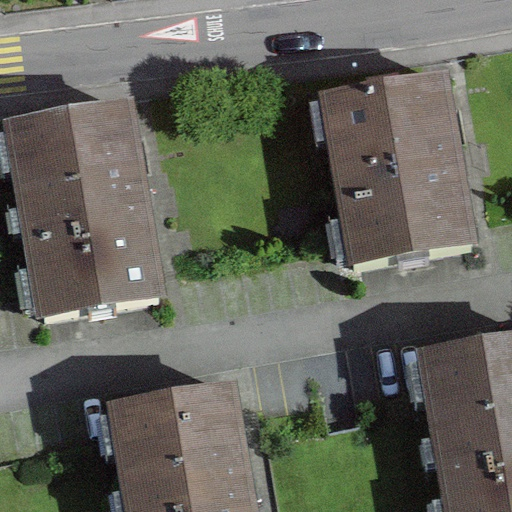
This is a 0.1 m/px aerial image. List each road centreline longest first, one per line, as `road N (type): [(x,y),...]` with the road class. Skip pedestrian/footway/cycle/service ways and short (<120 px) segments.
road 1 (residential): [(0,54),(309,21)]
road 2 (residential): [(309,21),(447,0)]
